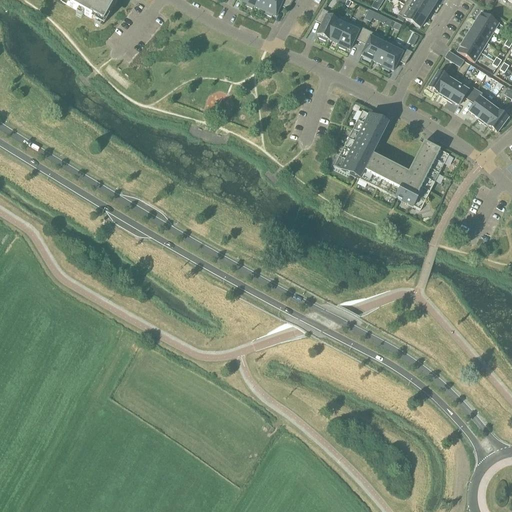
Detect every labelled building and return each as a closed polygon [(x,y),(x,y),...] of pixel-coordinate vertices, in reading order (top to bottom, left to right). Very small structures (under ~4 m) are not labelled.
[(65,0),(66,0),(64,4),(103,25),(117,1),(115,0),(65,0)] [(243,0),(243,3),(254,8),(257,0),(243,0)] [(269,0),(257,0),(254,8),(264,12),(269,0)] [(269,0),(264,12),(275,17),(279,8),(287,11),(293,0),(269,0)] [(377,12),(380,6),(383,1),(381,0),(378,0),(376,4),(375,3),(371,9),(377,12)] [(432,11),(413,0),(412,0),(408,8),(426,19),(431,11),(432,12),(432,11)] [(437,3),(433,0),(413,0),(432,11),(437,3)] [(426,19),(408,8),(402,18),(420,29),(426,19)] [(322,11),(315,23),(321,26),(317,36),(319,37),(317,40),(325,44),(327,40),(328,41),(338,19),(327,14),(328,13),(322,11)] [(498,24),(481,14),(475,24),(492,34),(498,24)] [(348,24),(338,19),(328,41),(338,46),(348,24)] [(359,29),(348,24),(338,46),(340,46),(338,50),(346,54),(348,50),(350,51),(354,41),(360,44),(366,31),(359,28),(359,29)] [(492,34),(475,24),(469,33),(486,44),(492,34)] [(372,34),(366,31),(360,44),(365,47),(361,56),(372,62),(381,44),(383,41),(372,35),(372,34)] [(486,44),(469,33),(463,43),(480,54),(486,44)] [(480,54),(463,43),(456,53),(474,64),(480,54)] [(390,49),(381,44),(372,62),(382,67),(390,49)] [(403,50),(392,45),(390,49),(382,67),(393,72),(398,63),(404,66),(412,54),(403,50)] [(459,61),(448,54),(444,60),(455,67),(459,61)] [(463,63),(459,61),(455,67),(460,69),(463,63)] [(448,80),(437,73),(428,89),(438,95),(448,80)] [(457,86),(448,80),(438,95),(443,98),(442,100),(447,103),(457,86)] [(467,92),(457,86),(447,103),(451,105),(452,104),(458,107),(467,92)] [(476,91),(470,87),(463,99),(469,102),(476,91)] [(511,93),(507,90),(503,96),(509,100),(511,93)] [(482,95),(476,91),(469,102),(474,106),(482,95)] [(491,102),(482,95),(474,106),(468,113),(478,120),(491,102)] [(501,109),(491,102),(478,120),(487,127),(501,109)] [(510,116),(501,109),(487,127),(496,134),(510,116)] [(449,157),(423,144),(408,174),(372,156),(387,126),(362,113),(334,168),(420,212),(449,157)]
